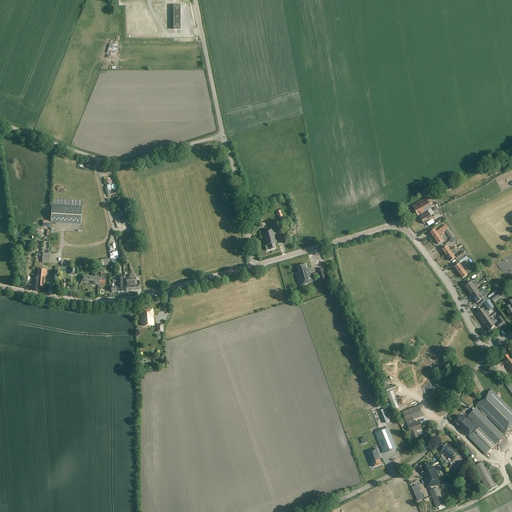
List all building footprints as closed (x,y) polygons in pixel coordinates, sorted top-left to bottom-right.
[(413,207),(418,216),(437,205),(433,196),(430,198),(429,196),(425,198),(426,199),(422,202),(421,201),(416,203),(417,204),(413,207)] [(81,223),(82,201),(52,199),(51,222),(81,223)] [(429,213),(420,218),(424,225),(427,223),(428,226),(434,223),(432,220),(435,219),(433,214),(430,216),(429,213)] [(446,225),(436,232),(435,230),(433,228),(430,230),(432,232),(430,233),(434,239),(439,236),(441,234),(444,233),(445,232),(449,229),(446,225)] [(273,226),(260,230),(263,243),(265,243),(266,246),(265,246),(266,251),(276,248),(274,244),(278,243),(273,226)] [(449,229),(445,232),(450,239),(454,236),(451,232),(449,229)] [(443,241),(441,239),(439,236),(434,239),(438,245),(443,241)] [(442,250),(446,256),(451,253),(453,251),(456,249),(454,248),(450,251),(447,247),(442,250)] [(452,254),(454,253),(455,253),(457,251),(456,249),(453,251),(451,253),(446,256),(450,262),(455,259),(452,254)] [(457,261),(466,255),(463,251),(455,257),(457,261)] [(460,263),(468,258),(466,255),(458,260),(460,263)] [(455,268),(459,273),(463,270),(465,268),(468,266),(466,263),(461,267),(459,264),(455,268)] [(314,281),(311,273),(310,274),(310,272),(311,271),(310,269),(307,270),(305,264),(297,266),(299,272),(296,273),(299,285),(314,281)] [(37,269),(36,277),(37,277),(44,277),(46,278),(47,270),(37,269)] [(468,275),(463,270),(459,273),(463,279),(468,275)] [(92,284),(99,285),(101,277),(100,277),(95,276),(95,277),(82,275),(80,283),(92,285),(92,284)] [(44,277),(37,277),(37,280),(34,280),(34,284),(36,284),(36,286),(44,287),(44,277)] [(465,287),(468,291),(477,284),(476,283),(473,285),(471,282),(465,287)] [(468,291),(471,296),(477,291),(476,289),(479,287),(477,284),(468,291)] [(471,296),(474,300),(485,291),(484,289),(479,293),(477,291),(471,296)] [(485,291),(474,300),(477,304),(480,301),(482,304),(488,300),(485,296),(489,293),(487,290),(486,291),(485,291)] [(494,307),(489,300),(484,303),(489,311),(494,307)] [(153,316),(152,309),(143,310),(143,315),(140,315),(141,324),(144,323),(144,326),(153,326),(153,319),(152,319),(152,316),(153,316)] [(476,314),(479,319),(488,312),(487,310),(484,312),(483,310),(476,314)] [(479,319),(482,323),(489,318),(487,316),(490,314),(488,312),(479,319)] [(482,323),(485,327),(494,321),(493,319),(490,320),(489,318),(482,323)] [(496,323),(494,321),(485,327),(488,331),(495,327),(493,324),(496,323)] [(511,356),(511,358),(508,353),(502,358),(503,360),(501,361),(505,367),(506,366),(508,369),(507,369),(511,376),(511,356)] [(399,408),(397,403),(392,391),(396,389),(394,385),(385,389),(387,394),(394,411),(399,408)] [(465,434),(469,437),(469,438),(486,455),(495,445),(504,436),(485,417),(486,415),(504,434),(511,425),(511,411),(491,390),(476,405),(481,410),(480,412),(476,408),(468,417),(475,424),(474,425),(463,415),(461,417),(460,416),(453,423),(460,429),(459,431),(464,435),(465,434)] [(408,426),(410,433),(413,440),(419,437),(416,431),(421,429),(419,422),(415,423),(413,419),(423,416),(419,406),(402,412),(406,422),(408,426)] [(392,419),(380,424),(383,431),(395,425),(392,419)] [(389,431),(377,436),(384,454),(396,449),(389,431)] [(452,461),(459,451),(451,445),(450,446),(447,444),(446,445),(442,443),(438,448),(442,450),(441,453),(452,461)] [(381,464),(378,456),(379,456),(376,449),(366,453),(371,463),(372,462),(374,467),(381,464)] [(398,462),(408,458),(406,452),(395,456),(398,462)] [(437,508),(444,505),(437,488),(434,490),(433,487),(441,483),(435,467),(432,469),(429,463),(421,466),(422,467),(418,468),(421,474),(423,473),(424,476),(423,477),(428,489),(428,488),(437,508)] [(448,470),(458,477),(463,470),(452,463),(448,470)] [(482,464),(475,468),(489,492),(495,488),(482,464)] [(417,485),(411,487),(417,501),(422,499),(417,485)]
